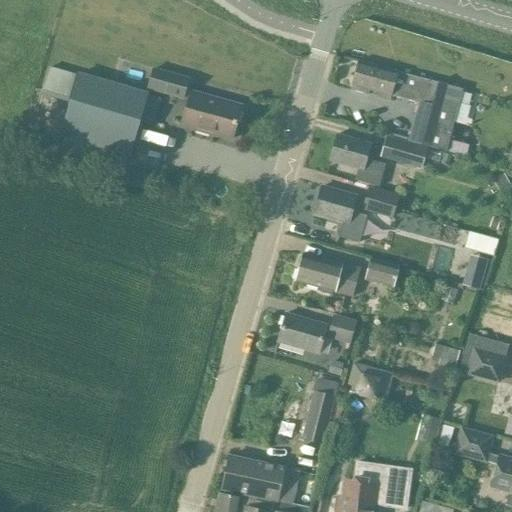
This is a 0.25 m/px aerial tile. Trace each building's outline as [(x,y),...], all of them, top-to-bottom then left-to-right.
[(426,48),(434,21),(375,3),(367,31),(426,48)] [(358,62),(351,90),(368,94),(369,89),(379,92),(392,95),(420,103),(413,131),(410,143),(446,152),(463,90),(453,87),(358,62)] [(49,67),(41,94),(68,102),(76,75),(49,67)] [(150,88),(189,99),(181,127),(232,141),(241,107),(191,93),(185,90),(188,80),(156,71),(150,88)] [(61,136),(130,156),(148,94),(78,74),(61,136)] [(384,166),(366,161),(371,144),(338,135),(330,162),(358,170),(355,181),(378,187),(384,166)] [(428,148),(386,137),(380,158),(422,170),(428,148)] [(400,197),(368,187),(362,210),(393,219),(400,197)] [(358,243),(366,216),(351,212),(355,197),(323,188),(315,215),(343,223),(339,238),(358,243)] [(465,249),(493,256),(497,240),(469,233),(465,249)] [(331,295),(332,291),(336,292),(336,293),(352,297),(360,269),(303,254),(296,282),(322,289),(321,293),(331,295)] [(399,267),(370,259),(364,280),(393,288),(399,267)] [(319,354),(327,325),(286,313),(278,342),(319,354)] [(356,321),(333,315),(326,339),(350,345),(356,321)] [(435,344),(431,361),(439,363),(437,368),(453,373),(460,351),(435,344)] [(505,358),(474,350),(467,374),(498,383),(505,358)] [(393,374),(353,363),(345,391),(354,394),(353,395),(376,402),(377,400),(385,402),(393,374)] [(323,444),(335,397),(314,391),(302,439),(323,444)] [(435,438),(440,419),(426,416),(421,434),(435,438)] [(442,425),(436,445),(448,448),(453,428),(442,425)] [(487,454),(492,438),(461,429),(454,453),(485,462),(485,461),(497,465),(491,487),(509,493),(506,505),(511,506),(511,460),(499,457),(487,454)] [(222,489),(277,501),(276,503),(292,506),(292,505),(300,472),(229,456),(222,489)] [(337,499),(335,511),(377,511),(378,506),(407,510),(412,471),(356,463),(354,481),(344,480),(342,498),(337,498),(337,499)] [(239,511),(243,497),(220,494),(215,511),(239,511)] [(273,511),(274,503),(256,499),(253,508),(245,507),(244,511),(273,511)] [(308,511),(310,509),(292,505),(292,506),(276,503),(274,511),(308,511)]
